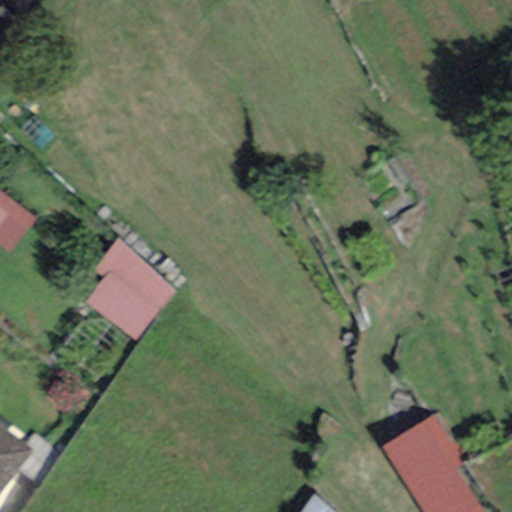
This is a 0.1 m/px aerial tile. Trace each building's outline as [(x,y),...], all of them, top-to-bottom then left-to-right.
[(0,0),(0,18),(15,0),(0,0)] [(32,220),(0,194),(0,249),(5,254),(32,220)] [(179,290),(117,236),(88,270),(103,283),(84,304),(131,345),(179,290)] [(436,408),(382,440),(424,511),(483,511),(455,465),(464,455),(436,408)] [(0,491),(32,450),(0,424),(0,491)]
